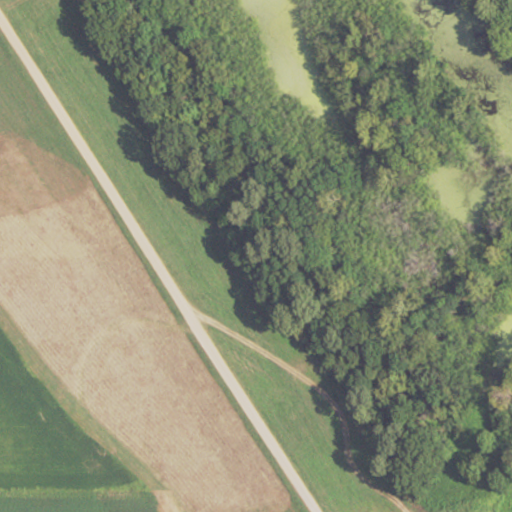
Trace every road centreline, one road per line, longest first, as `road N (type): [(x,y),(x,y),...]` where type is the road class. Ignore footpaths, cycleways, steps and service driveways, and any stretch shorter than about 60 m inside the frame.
road 1 (residential): [(315,511),(0,22)]
road 2 (residential): [(187,316),(313,388),(404,511)]
